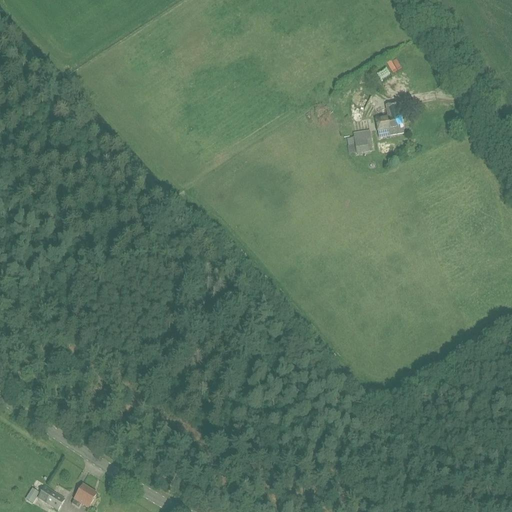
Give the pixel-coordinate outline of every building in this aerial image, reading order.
[(372,83),(376,95),(391,89),(388,81),(381,84),(379,80),(372,83)] [(397,100),(402,92),(393,86),(388,94),(397,100)] [(375,116),(378,137),(403,134),(399,104),(386,106),(387,115),(375,116)] [(373,152),(370,131),(353,133),(354,139),(348,140),(349,146),(355,145),(356,156),(369,155),(368,153),(373,152)] [(385,157),(398,157),(398,144),(385,144),(385,157)] [(87,509),(96,494),(83,486),(72,504),(79,508),(81,505),(87,509)] [(45,503),(58,511),(65,501),(44,488),(38,499),(45,503)] [(32,504),(38,494),(32,490),(26,500),(32,504)]
